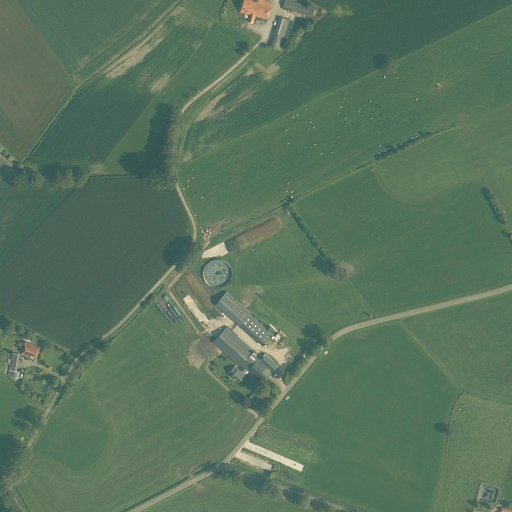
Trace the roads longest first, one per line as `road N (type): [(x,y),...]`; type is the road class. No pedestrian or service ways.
road 1 (unclassified): [(511,286),(337,334),(223,464)]
road 2 (track): [(275,0),(264,37),(182,112),(174,176),(195,238),(156,287)]
road 3 (track): [(10,485),(81,354),(156,287)]
road 4 (unclassified): [(357,511),(223,464)]
